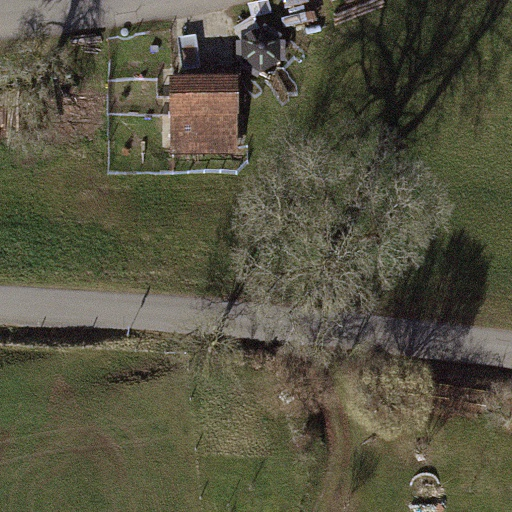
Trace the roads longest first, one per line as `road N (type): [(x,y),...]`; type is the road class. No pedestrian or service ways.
road 1 (residential): [(0,306),(511,347)]
road 2 (tertiary): [(147,0),(0,17)]
